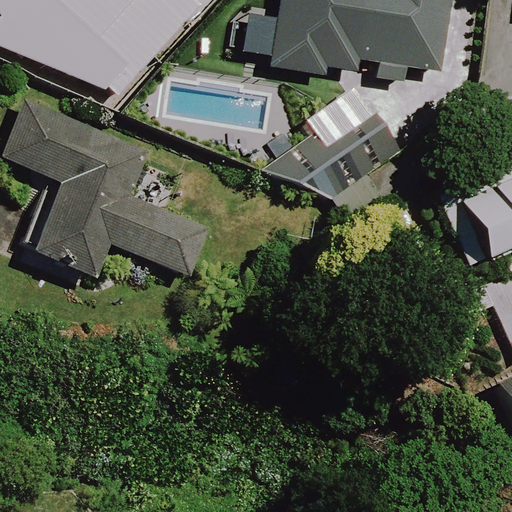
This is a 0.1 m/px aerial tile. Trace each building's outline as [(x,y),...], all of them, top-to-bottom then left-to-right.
[(143,0),(82,0),(93,10),(103,0),(113,0),(128,15),(143,0)] [(349,62),(371,64),(369,90),(394,92),(397,67),(436,71),(443,0),(277,0),(269,79),(319,84),(320,74),(348,77),(349,62)] [(144,159),(21,107),(0,157),(0,163),(53,186),(23,256),(90,285),(105,249),(184,282),(204,236),(126,202),(144,159)] [(511,249),(511,176),(449,206),(477,266),(511,249)] [(511,379),(490,388),(511,444),(511,379)] [(81,511),(35,489),(23,511),(81,511)]
